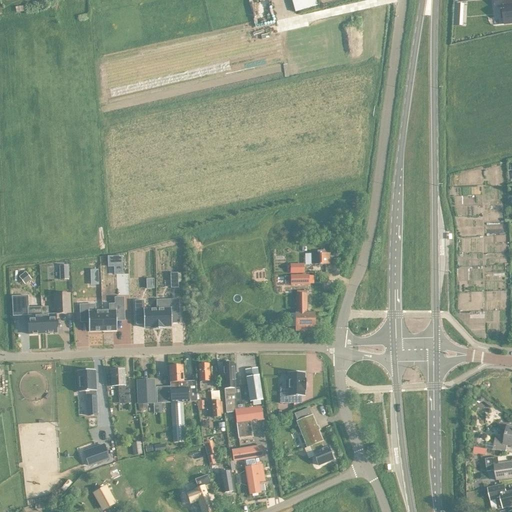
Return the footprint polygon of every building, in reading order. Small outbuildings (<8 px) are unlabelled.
[(493,0),(494,5),(501,5),(501,9),(499,10),(500,18),(502,18),(503,24),(511,22),(511,2),(511,3),(510,0),(493,0)] [(452,3),(451,25),(459,25),(460,4),(452,3)] [(312,252),(312,263),(329,263),(328,252),(312,252)] [(120,255),(112,255),(112,265),(112,273),(121,273),(120,255)] [(57,264),(58,279),(66,278),(66,264),(57,264)] [(301,264),(289,264),(289,272),(301,272),(301,264)] [(17,275),(23,283),(30,278),(23,270),(17,275)] [(304,274),(289,275),(289,284),(304,284),(304,274)] [(11,289),(11,296),(12,296),(20,296),(20,288),(11,289)] [(68,292),(51,293),(52,313),(69,313),(68,292)] [(294,312),(287,313),(288,324),(294,324),(294,326),(295,329),(304,329),(304,326),(312,326),(312,319),(312,312),(305,312),(305,293),(294,293),(294,312)] [(20,296),(12,296),(13,314),(27,313),(26,296),(20,296)] [(100,310),(101,330),(115,330),(114,320),(114,317),(122,317),(122,297),(113,297),(113,303),(107,304),(107,310),(100,310)] [(176,300),(154,301),(154,310),(155,330),(161,330),(161,328),(169,327),(169,324),(177,324),(176,300)] [(149,330),(155,330),(154,310),(141,311),(141,302),(132,302),(133,326),(141,326),(141,329),(149,328),(149,330)] [(78,304),(78,318),(86,318),(86,321),(87,331),(101,330),(100,310),(93,311),(93,304),(78,304)] [(41,332),(40,307),(34,308),(34,315),(27,315),(28,333),(41,332)] [(46,307),(40,307),(41,332),(54,332),(54,314),(46,314),(46,307)] [(224,362),(221,363),(222,387),(224,412),(233,411),(233,409),(232,398),(234,398),(233,387),(233,372),(234,372),(234,362),(232,363),(232,362),(229,362),(228,361),(225,361),(224,362)] [(202,364),(197,364),(198,389),(208,389),(208,391),(210,391),(210,371),(207,372),(207,363),(202,364)] [(162,402),(168,402),(170,442),(182,442),(180,402),(194,401),(193,381),(182,382),(181,365),(168,365),(168,386),(162,386),(162,402)] [(93,369),(76,370),(77,391),(84,391),(86,415),(95,414),(93,369)] [(117,385),(117,399),(117,403),(127,402),(126,376),(123,376),(122,369),(109,369),(110,385),(117,385)] [(286,380),(284,380),(284,388),(286,388),(286,395),(278,395),(278,402),(299,402),(299,396),(302,396),(302,389),(304,389),(304,378),(302,378),(302,372),(286,372),(286,380)] [(234,398),(232,398),(233,409),(258,405),(259,405),(261,405),(260,399),(256,375),(244,377),(246,386),(233,387),(234,398)] [(144,381),(135,381),(136,404),(136,405),(137,406),(137,408),(138,409),(139,410),(141,411),(143,410),(144,409),(145,408),(145,406),(145,405),(145,403),(152,403),(151,387),(151,380),(144,381)] [(162,386),(154,386),(155,403),(159,402),(162,402),(162,386)] [(258,405),(233,409),(233,411),(234,419),(236,437),(237,437),(250,435),(248,421),(261,419),(259,405),(258,405)] [(305,447),(308,445),(314,443),(320,440),(309,415),(306,407),(293,413),(296,420),(294,421),(305,447)] [(505,445),(511,445),(511,425),(506,425),(503,439),(494,437),(491,448),(504,450),(505,445)] [(213,451),(210,440),(202,442),(205,454),(213,451)] [(138,441),(130,442),(131,454),(140,453),(138,441)] [(314,443),(308,445),(316,465),(330,459),(325,445),(316,449),(314,443)] [(102,444),(82,451),(87,465),(107,458),(102,444)] [(231,450),(232,460),(261,455),(259,445),(231,450)] [(214,463),(212,454),(206,456),(208,464),(214,463)] [(483,458),(485,471),(494,469),(495,479),(511,477),(511,461),(497,463),(496,456),(483,458)] [(255,457),(243,459),(249,493),(258,492),(257,481),(262,480),(259,464),(256,464),(255,457)] [(218,472),(222,492),(231,490),(228,471),(218,472)] [(191,491),(184,493),(187,502),(192,500),(196,503),(199,511),(211,511),(205,491),(203,485),(209,483),(206,474),(193,479),(196,488),(190,490),(191,491)] [(502,484),(487,487),(489,499),(494,498),(497,509),(502,507),(506,506),(507,509),(499,511),(504,511),(508,511),(511,510),(511,508),(511,505),(511,488),(504,491),(502,484)] [(104,486),(92,493),(102,511),(114,504),(104,486)]
